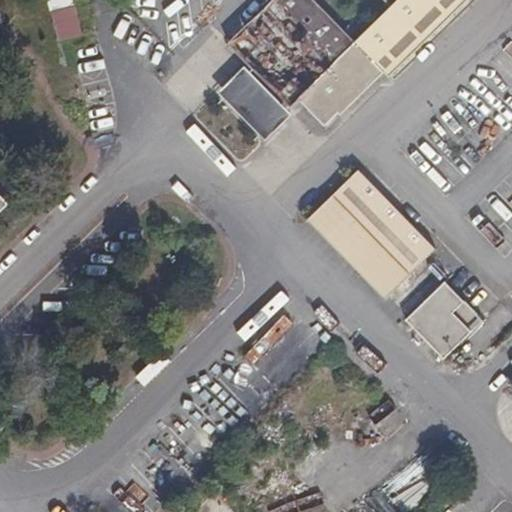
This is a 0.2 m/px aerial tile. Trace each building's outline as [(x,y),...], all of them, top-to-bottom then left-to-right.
[(49,0),(60,42),(85,35),(75,0),(49,0)] [(385,0),(392,7),(356,42),(314,0),(275,0),(230,44),(291,107),(300,99),(325,124),(382,69),(390,78),(469,0),(385,0)] [(267,141),(293,115),(246,68),(219,93),(267,141)] [(386,299),(436,250),(359,172),(309,221),(386,299)] [(0,213),(10,204),(0,193),(0,213)] [(443,282),(403,322),(442,361),(482,322),(443,282)]
